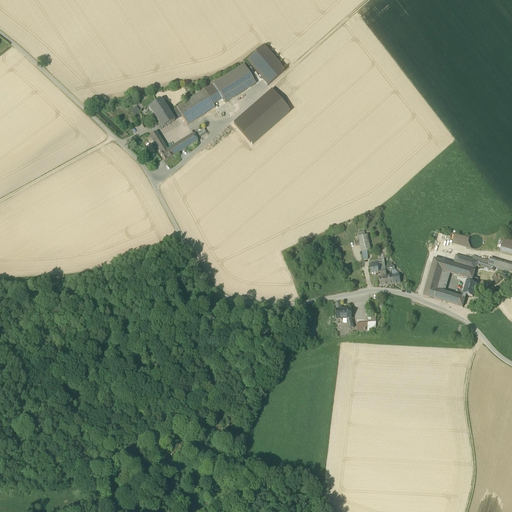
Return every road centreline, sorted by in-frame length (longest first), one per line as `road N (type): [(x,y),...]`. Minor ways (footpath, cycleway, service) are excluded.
road 1 (residential): [(511,364),(458,317),(403,293),(299,304),(236,303),(213,290),(143,166),(0,34)]
road 2 (track): [(198,270),(0,367)]
road 3 (track): [(482,336),(465,378),(477,477),(469,511)]
road 4 (track): [(263,93),(368,0)]
